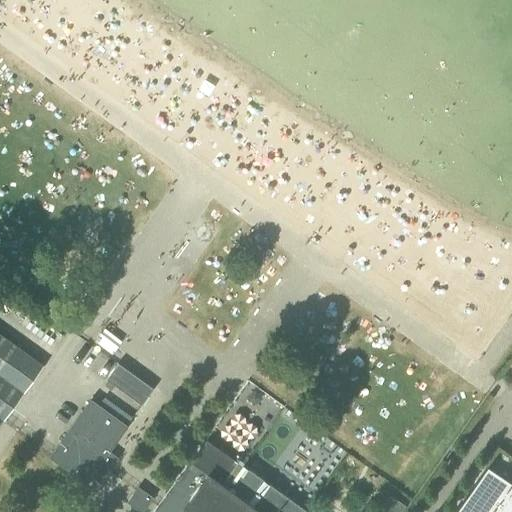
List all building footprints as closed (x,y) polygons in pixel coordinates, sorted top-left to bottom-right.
[(0,416),(5,420),(44,364),(0,333),(0,416)] [(154,388),(118,363),(106,379),(142,405),(154,388)] [(128,426),(92,400),(52,457),(88,482),(95,473),(102,477),(115,458),(109,453),(128,426)] [(313,511),(210,438),(157,511),(313,511)] [(511,511),(511,483),(489,467),(456,511),(511,511)] [(141,491),(137,496),(134,501),(144,508),(150,498),(141,491)]
